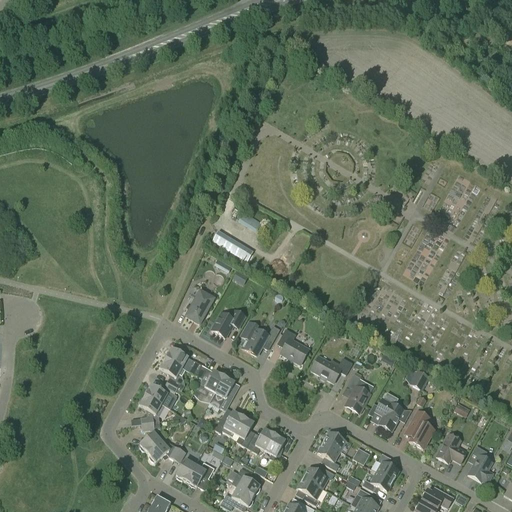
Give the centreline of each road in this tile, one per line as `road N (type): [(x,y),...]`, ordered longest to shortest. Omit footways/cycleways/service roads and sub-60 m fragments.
road 1 (residential): [(148,483),(105,431),(163,325),(253,373),(261,409),(307,433)]
road 2 (primary): [(0,102),(283,0)]
road 3 (residential): [(307,433),(315,420),(330,419),(420,469)]
